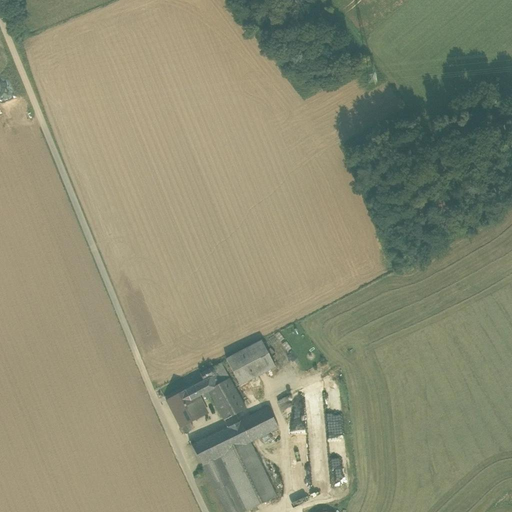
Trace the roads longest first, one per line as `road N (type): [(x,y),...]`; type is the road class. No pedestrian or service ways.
road 1 (unclassified): [(0,20),(209,511)]
road 2 (track): [(329,0),(420,126),(461,155),(511,168)]
